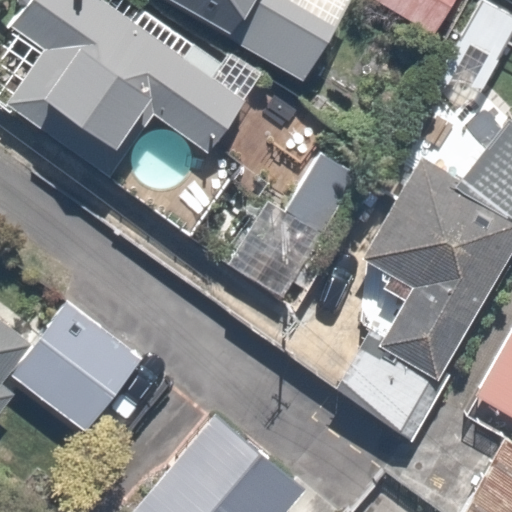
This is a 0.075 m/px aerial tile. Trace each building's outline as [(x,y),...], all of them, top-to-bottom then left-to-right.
[(251,78),(124,0),(22,0),(12,18),(41,35),(7,90),(113,155),(148,99),(213,139),(251,78)] [(185,0),(318,76),(361,0),(185,0)] [(511,26),(511,6),(501,0),(469,0),(451,30),(494,56),(511,26)] [(511,245),(511,103),(496,93),(451,165),(416,143),(348,251),(401,285),(339,383),(400,422),(511,245)] [(329,251),(254,193),(206,255),(281,313),(329,251)] [(0,293),(0,401),(16,378),(81,420),(134,339),(58,290),(39,319),(0,293)] [(511,299),(464,381),(511,409),(511,299)] [(331,511),(333,511),(206,406),(118,511),(331,511)] [(511,511),(511,446),(485,431),(438,511),(511,511)]
